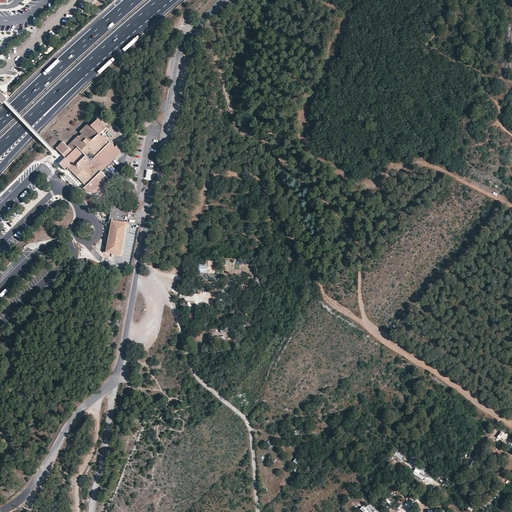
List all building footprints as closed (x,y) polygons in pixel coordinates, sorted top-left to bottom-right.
[(111,160),(119,152),(120,153),(122,151),(117,146),(115,147),(103,135),(101,137),(100,134),(107,128),(98,119),(91,125),(89,123),(80,132),(82,134),(79,136),(78,136),(67,146),(63,142),(57,148),(65,157),(67,159),(65,161),(65,166),(67,168),(68,167),(85,185),(83,186),(87,189),(94,190),(107,177),(100,170),(111,160)] [(66,170),(67,168),(65,166),(65,161),(67,159),(65,157),(59,163),(66,170)] [(125,231),(129,208),(112,205),(109,223),(111,224),(106,253),(121,255),(125,231)] [(204,272),(209,272),(208,264),(199,264),(199,272),(204,272)] [(504,439),(507,435),(501,431),(497,437),(500,439),(501,437),(504,439)] [(412,475),(428,482),(430,476),(423,473),(423,472),(415,468),(412,475)]
